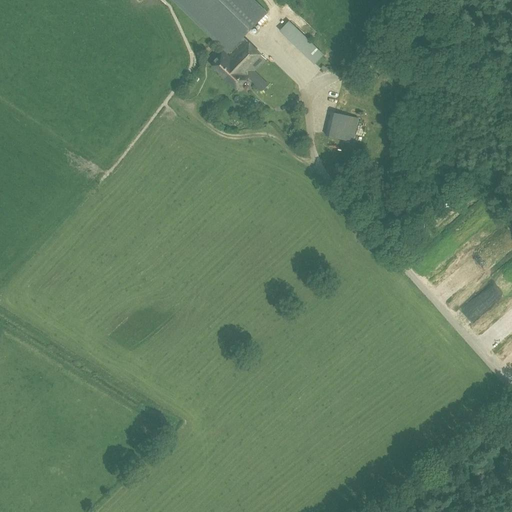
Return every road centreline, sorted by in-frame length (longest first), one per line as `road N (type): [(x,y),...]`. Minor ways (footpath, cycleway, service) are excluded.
road 1 (unknown): [(511,381),(324,164),(313,130),(313,82),(350,69)]
road 2 (tertiary): [(384,511),(511,412)]
